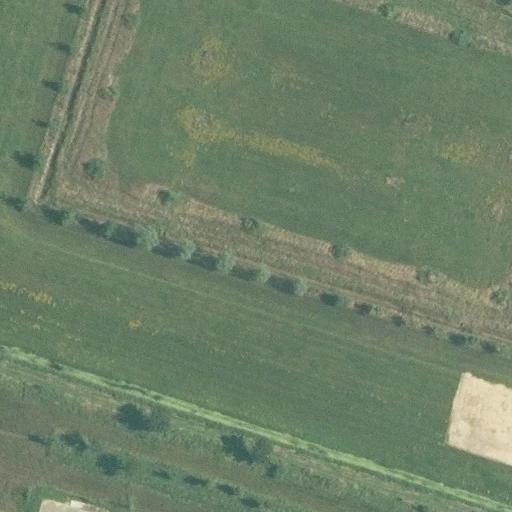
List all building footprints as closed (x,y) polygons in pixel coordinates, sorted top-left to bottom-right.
[(202,0),(160,0),(198,12),(202,0)] [(282,0),(243,0),(235,26),(270,37),(282,0)] [(319,6),(299,0),(282,0),(270,37),(306,48),(319,6)] [(143,50),(183,62),(194,27),(154,15),(143,50)] [(344,46),(321,38),(308,81),(331,88),(331,86),(344,46)] [(366,52),(344,46),(331,86),(353,92),(366,52)] [(171,98),(183,62),(143,50),(132,85),(171,98)] [(388,59),(366,52),(353,92),(375,99),(388,59)] [(410,66),(388,59),(375,99),(374,102),(397,109),(410,66)] [(442,110),(422,104),(410,141),(430,147),(442,110)] [(462,116),(442,110),(430,147),(450,153),(462,116)] [(71,154),(106,165),(120,122),(84,111),(71,154)] [(481,122),(462,116),(450,153),(469,160),(481,122)] [(106,165),(142,176),(155,134),(120,122),(106,165)] [(500,128),(481,122),(469,160),(489,166),(500,128)] [(511,159),(511,132),(500,128),(489,166),(508,172),(511,159)] [(158,178),(193,189),(206,149),(171,138),(158,178)] [(206,149),(193,189),(229,200),(241,161),(206,149)] [(281,205),(294,163),(261,152),(248,195),(281,205)] [(281,205),(302,212),(314,172),(294,165),(281,205)] [(314,172),(302,212),(322,218),(335,178),(314,172)] [(335,178),(322,218),(343,225),(355,185),(335,178)] [(390,193),(356,182),(355,185),(343,225),(376,235),(390,193)] [(494,266),(501,223),(463,217),(456,259),(494,266)] [(511,268),(511,225),(501,223),(494,266),(511,268)]
